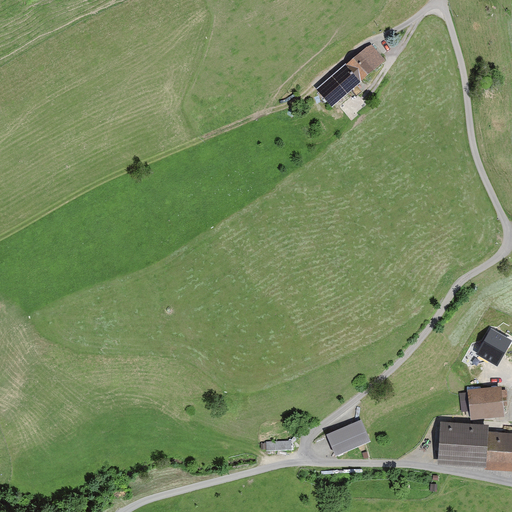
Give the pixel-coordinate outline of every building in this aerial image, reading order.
[(386,62),(371,45),(346,66),(361,84),(386,62)] [(361,84),(346,66),(317,91),(332,109),(361,84)] [(511,343),(492,332),(478,356),(497,367),(511,343)] [(503,389),(469,392),(472,419),(505,416),(503,389)] [(362,423),(328,437),(337,458),(371,444),(362,423)] [(489,427),(443,425),(440,467),(511,470),(511,436),(489,435),(489,427)] [(294,443),(293,435),(269,437),(269,445),(294,443)]
